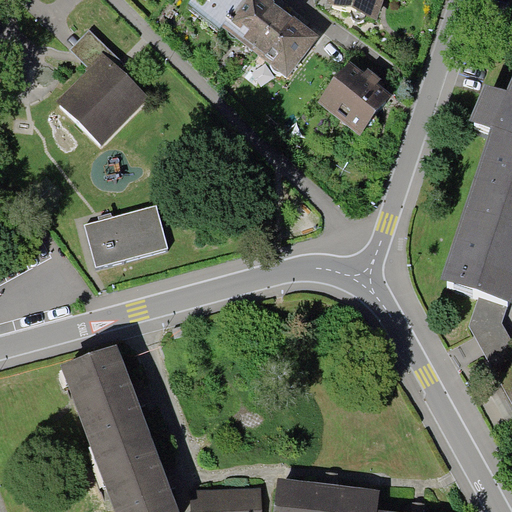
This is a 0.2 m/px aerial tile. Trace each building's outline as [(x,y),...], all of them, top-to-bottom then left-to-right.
[(329,0),(323,18),(375,35),(386,0),(403,0),(405,0),(404,0),(329,0)] [(284,88),(313,47),(249,1),(219,42),(284,88)] [(104,145),(147,101),(107,61),(62,106),(104,145)] [(342,73),(387,103),(396,91),(351,61),(342,73)] [(364,151),(392,110),(348,80),(320,121),(364,151)] [(511,87),(507,99),(486,91),(471,125),(494,136),(511,142),(511,87)] [(511,305),(511,142),(494,136),(441,284),(479,297),(507,307),(511,309),(511,305)] [(84,229),(94,271),(163,254),(153,212),(84,229)] [(507,307),(479,297),(469,328),(511,406),(511,345),(501,326),(507,307)] [(89,446),(144,427),(111,340),(56,360),(89,446)] [(114,511),(175,511),(144,427),(89,446),(114,511)] [(371,511),(373,506),(375,489),(277,476),(272,511),(371,511)] [(215,502),(182,511),(262,511),(263,488),(215,490),(215,502)]
